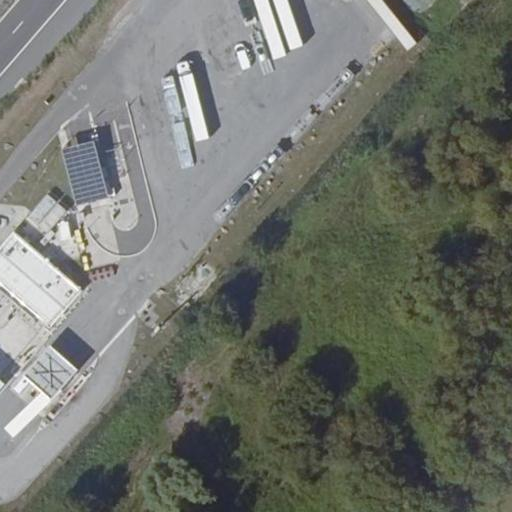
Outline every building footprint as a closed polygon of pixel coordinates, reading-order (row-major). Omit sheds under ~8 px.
[(131,0),(101,37),(113,47),(151,0),(131,0)] [(377,0),(358,0),(395,44),(407,35),(377,0)] [(271,5),(260,8),(278,73),(289,70),(271,5)] [(222,38),(238,103),(251,100),(235,34),(222,38)] [(298,143),(327,82),(315,77),(287,138),(298,143)] [(164,122),(151,125),(165,192),(178,189),(175,172),(188,169),(175,107),(162,110),(164,122)] [(95,139),(62,149),(75,205),(110,196),(95,139)] [(205,241),(252,193),(242,184),(195,231),(205,241)] [(43,243),(67,213),(44,195),(20,225),(43,243)] [(0,246),(0,279),(51,324),(84,288),(15,229),(0,246)] [(21,370),(53,399),(80,370),(48,342),(21,370)]
